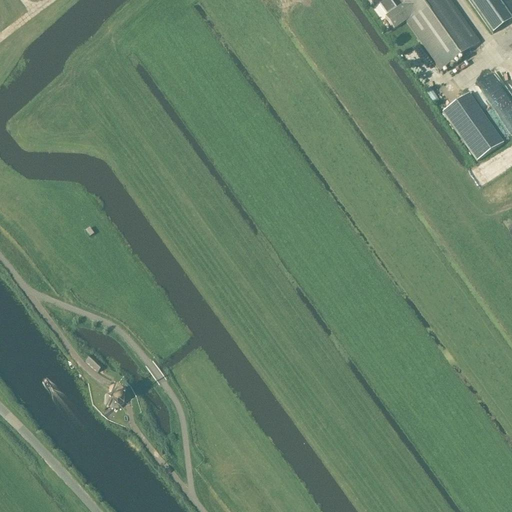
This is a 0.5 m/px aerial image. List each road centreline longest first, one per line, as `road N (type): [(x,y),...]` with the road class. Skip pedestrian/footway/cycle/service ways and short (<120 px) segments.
road 1 (unclassified): [(203,511),(192,498),(178,408),(148,364),(116,329),(27,290),(0,257)]
road 2 (tertiary): [(96,511),(0,408)]
